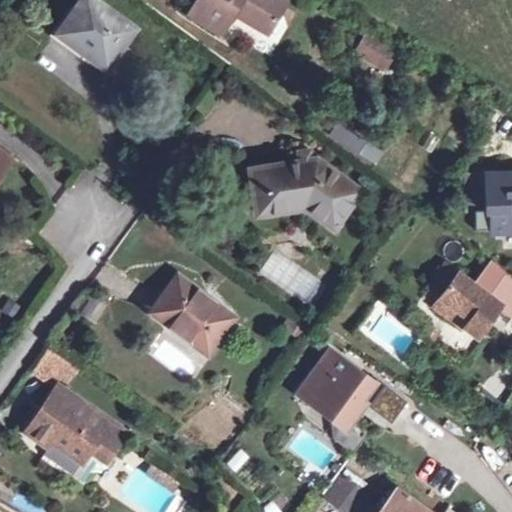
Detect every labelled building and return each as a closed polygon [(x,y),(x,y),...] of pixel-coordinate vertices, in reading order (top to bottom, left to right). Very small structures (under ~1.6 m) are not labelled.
[(96,0),(80,0),(60,30),(89,50),(86,54),(106,69),(135,28),(96,0)] [(284,0),(195,0),(188,12),(221,32),(234,12),(267,32),(286,1),(284,0)] [(393,51),(368,36),(358,51),(383,67),(393,51)] [(374,162),(381,149),(336,126),(329,138),(374,162)] [(299,163),(251,170),(257,213),(292,209),(292,204),(305,202),(305,207),(325,221),(337,204),(346,211),(361,192),(315,160),(311,161),(310,149),(298,151),(299,163)] [(511,173),(486,174),(486,210),(498,210),(498,230),(511,230),(511,173)] [(465,211),(486,210),(486,174),(464,174),(465,211)] [(337,204),(325,221),(334,227),(346,211),(337,204)] [(445,264),(428,288),(440,297),(432,307),(463,329),(465,327),(478,336),(500,306),(511,315),(511,274),(494,262),(487,272),(499,280),(487,296),(445,264)] [(178,276),(152,312),(207,354),(234,318),(210,300),(206,304),(199,299),(202,294),(178,276)] [(210,300),(202,294),(199,299),(206,304),(210,300)] [(92,296),(81,312),(95,322),(106,306),(92,296)] [(19,307),(9,300),(3,309),(13,316),(19,307)] [(0,314),(0,340),(12,323),(0,314)] [(439,331),(429,323),(422,332),(433,340),(439,331)] [(47,349),(31,371),(56,389),(58,387),(61,390),(75,368),(47,349)] [(330,350),(319,364),(330,371),(340,357),(330,350)] [(319,364),(300,391),(315,403),(312,406),(329,420),(332,416),(347,427),(359,412),(354,407),(360,400),(390,423),(407,402),(376,378),(373,382),(340,357),(330,371),(319,364)] [(56,389),(28,431),(48,446),(52,440),(82,461),(90,449),(96,441),(112,451),(124,433),(61,390),(58,387),(56,389)] [(52,440),(48,446),(43,453),(73,474),(82,461),(52,440)] [(96,441),(90,449),(106,460),(112,451),(96,441)] [(236,474),(244,484),(259,471),(251,461),(236,474)] [(151,464),(144,474),(174,494),(180,484),(151,464)] [(339,474),(323,495),(344,511),(357,511),(368,498),(339,474)] [(428,511),(397,488),(378,511),(428,511)]
